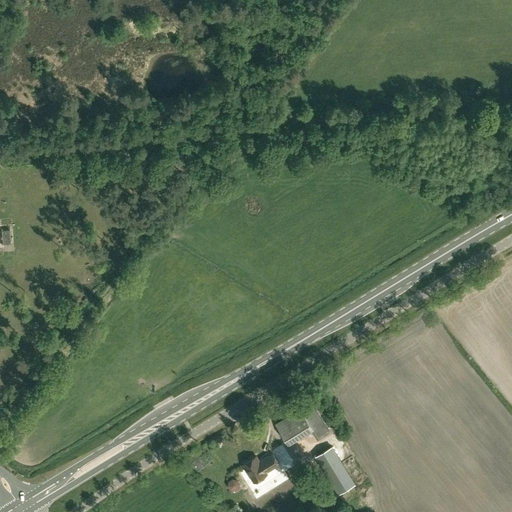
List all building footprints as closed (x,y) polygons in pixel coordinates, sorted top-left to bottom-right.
[(3,244),(11,243),(10,229),(2,230),(3,244)] [(293,443),(319,429),(308,406),(281,420),(293,443)] [(331,446),(316,455),(339,493),(354,484),(331,446)] [(265,472),(279,463),(273,453),(259,461),(256,456),(243,464),(254,481),(266,474),(265,472)] [(233,479),(229,481),(229,485),(231,488),(235,489),(238,487),(239,483),(237,480),(233,479)]
